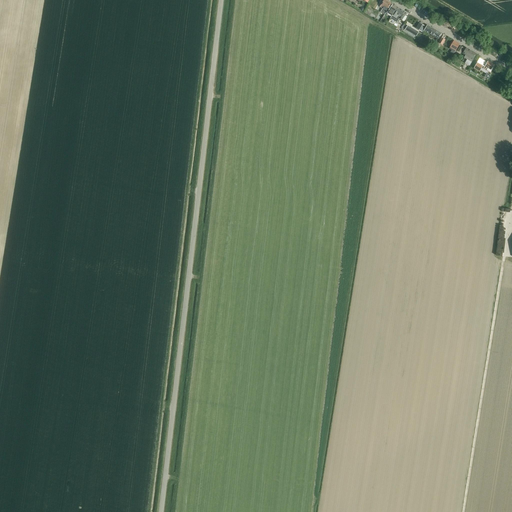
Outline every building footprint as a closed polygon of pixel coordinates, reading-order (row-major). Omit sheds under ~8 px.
[(384,0),(381,6),(380,7),(383,9),(380,13),(385,16),(386,14),(391,5),(391,4),(384,0)] [(391,5),(386,14),(388,15),(389,14),(392,16),(392,15),(397,7),(393,5),(392,6),(391,5)] [(391,17),(390,18),(397,22),(400,18),(401,16),(400,19),(404,22),(407,17),(404,15),(403,15),(405,12),(397,7),(392,15),(392,16),(391,17)] [(364,11),(363,12),(372,18),(374,15),(365,10),(364,11)] [(419,24),(416,29),(422,32),(423,31),(426,26),(423,25),(419,23),(419,24)] [(428,25),(426,27),(424,31),(439,39),(442,33),(428,25)] [(408,26),(405,30),(409,32),(414,35),(416,31),(408,26)] [(452,50),(449,55),(448,56),(452,58),(456,52),(455,51),(459,44),(454,41),(453,42),(452,41),(450,45),(451,45),(450,48),(452,50)] [(466,55),(465,57),(468,59),(466,63),(470,65),(477,54),(467,48),(463,53),(466,55)] [(492,70),(495,65),(488,61),(487,63),(484,69),(490,72),(491,70),(492,70)] [(483,65),(478,62),(474,67),(480,70),(483,65)]
